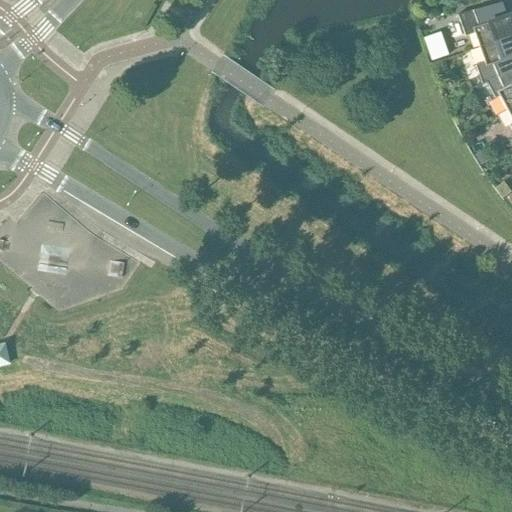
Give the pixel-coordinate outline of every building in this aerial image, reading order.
[(479,47),(511,36),(511,21),(510,15),(509,16),(504,2),(457,14),(465,36),(474,33),(479,47)] [(511,36),(479,47),(484,62),(475,65),(482,85),(486,83),(511,70),(511,36)] [(506,110),(511,106),(511,70),(486,83),(495,99),(499,97),(506,110)] [(485,152),(476,156),(481,165),(490,160),(485,152)] [(0,370),(10,368),(5,352),(4,345),(0,346),(0,370)]
